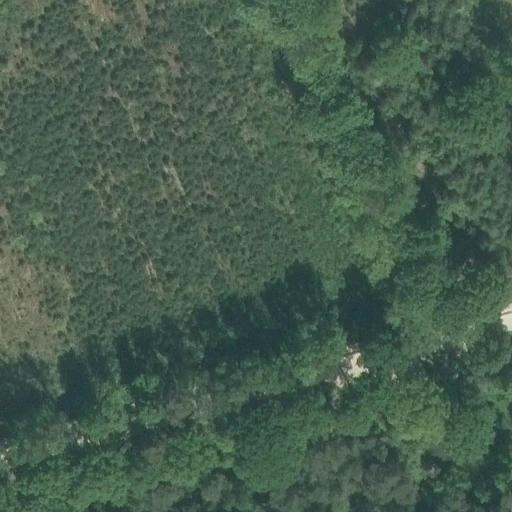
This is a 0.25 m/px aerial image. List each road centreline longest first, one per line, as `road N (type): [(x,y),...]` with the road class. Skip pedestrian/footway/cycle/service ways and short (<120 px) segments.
road 1 (track): [(0,453),(445,336)]
road 2 (track): [(445,336),(285,0)]
